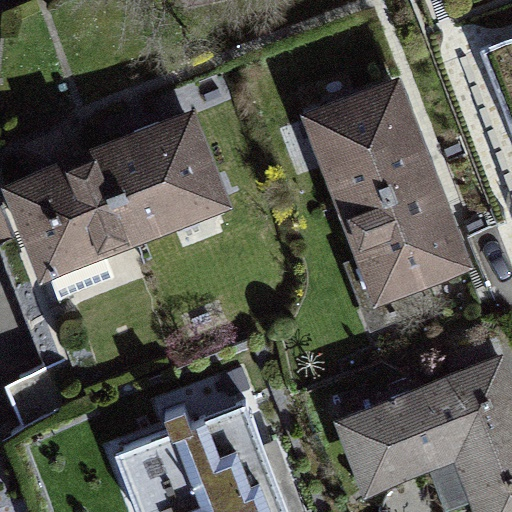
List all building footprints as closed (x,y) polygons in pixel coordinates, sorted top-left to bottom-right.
[(511,39),(484,50),(511,123),(511,39)] [(441,168),(405,69),(307,105),(343,204),(441,168)] [(209,102),(115,136),(151,238),(246,204),(209,102)] [(115,136),(20,170),(57,272),(151,238),(115,136)] [(477,266),(441,168),(343,204),(380,302),(477,266)] [(511,511),(511,360),(507,347),(340,409),(371,490),(437,465),(455,511),(457,511),(477,505),(479,511),(511,511)] [(294,511),(251,395),(120,444),(144,511),(294,511)]
